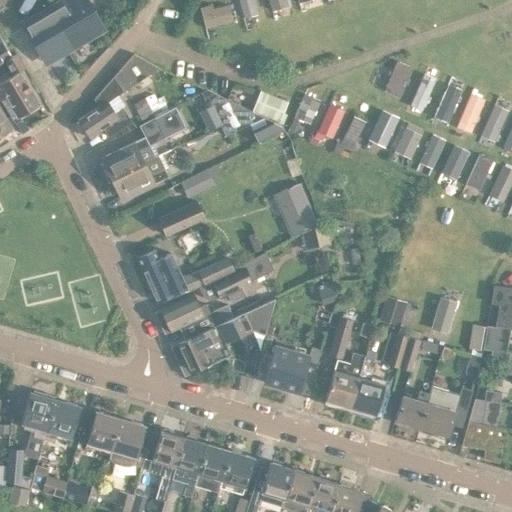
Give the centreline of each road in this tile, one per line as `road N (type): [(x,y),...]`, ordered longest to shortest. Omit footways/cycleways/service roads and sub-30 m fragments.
road 1 (unclassified): [(134,31),(241,76),(300,80),(511,6)]
road 2 (residential): [(511,493),(163,389)]
road 3 (residential): [(163,389),(50,140)]
road 4 (residential): [(163,389),(0,343)]
road 5 (unclassified): [(50,140),(59,113),(134,31)]
